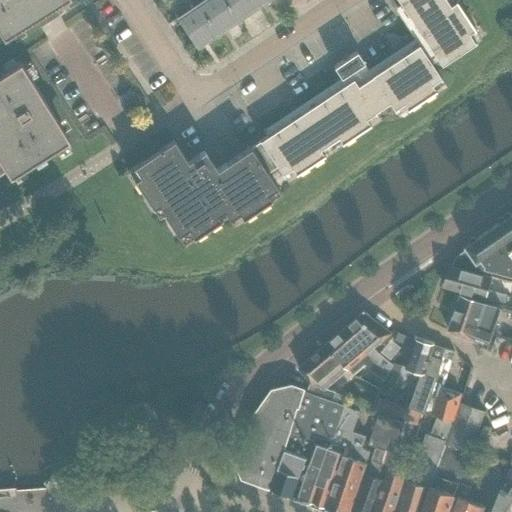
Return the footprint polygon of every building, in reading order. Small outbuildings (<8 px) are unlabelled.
[(0,0),(0,161),(9,176),(69,139),(20,61),(0,73),(0,34),(4,40),(66,0),(0,0)] [(217,32),(238,19),(225,0),(203,0),(198,4),(217,32)] [(225,0),(238,19),(258,5),(254,0),(225,0)] [(397,0),(441,65),(476,42),(470,33),(475,30),(456,1),(450,5),(446,0),(397,0)] [(197,46),(217,32),(198,4),(178,18),(197,46)] [(442,79),(418,44),(357,85),(353,78),(260,140),(260,142),(250,148),(250,147),(216,170),(204,151),(187,162),(173,140),(132,167),(138,176),(133,180),(152,208),(157,205),(177,235),(186,228),(193,238),(222,219),(218,213),(223,210),(230,219),(239,213),(242,218),(271,199),(268,194),(277,188),(267,173),(277,166),(283,175),(292,169),(296,174),(324,155),(320,149),(337,137),(341,144),(370,124),(367,120),(376,113),(375,111),(389,102),(395,111),(404,105),(407,110),(436,90),(432,85),(442,79)] [(341,78),(364,62),(356,51),(333,67),(341,78)] [(511,214),(449,260),(468,270),(491,277),(493,269),(511,275),(511,214)] [(488,288),(491,277),(468,270),(449,265),(442,285),(484,299),(485,297),(496,300),(500,300),(505,302),(507,294),(488,288)] [(460,294),(453,315),(477,323),(476,326),(492,331),(500,307),(501,307),(502,306),(460,294)] [(364,311),(344,328),(366,352),(374,360),(387,370),(392,364),(379,353),(373,347),(390,332),(364,311)] [(453,315),(447,331),(473,340),(473,339),(488,344),(489,343),(488,343),(492,331),(476,326),(477,323),(453,315)] [(388,373),(389,372),(387,370),(374,360),(366,352),(344,328),(325,344),(348,368),(353,374),(365,364),(368,368),(385,381),(388,373)] [(394,339),(402,343),(406,335),(398,331),(394,339)] [(439,367),(445,348),(445,347),(433,344),(433,343),(415,337),(406,368),(421,373),(410,406),(405,420),(419,424),(422,416),(424,410),(439,367)] [(298,368),(311,380),(314,384),(324,388),(325,388),(348,368),(325,344),(298,368)] [(433,413),(452,419),(460,394),(443,388),(454,351),(445,348),(439,367),(424,410),(433,413)] [(389,372),(388,373),(398,378),(402,366),(393,362),(393,363),(389,372)] [(336,391),(325,388),(324,388),(314,384),(311,380),(307,392),(332,401),(336,391)] [(317,435),(330,439),(342,404),(332,401),(307,392),(290,386),(273,390),(258,411),(257,414),(238,466),(243,477),(295,496),(313,444),(317,435)] [(403,419),(407,407),(380,398),(376,410),(403,419)] [(359,410),(342,404),(330,439),(347,446),(325,507),(337,511),(348,511),(369,454),(366,452),(366,450),(361,448),(366,435),(352,430),(359,410)] [(447,441),(471,449),(484,412),(460,404),(447,441)] [(420,511),(452,419),(439,415),(431,435),(426,433),(422,444),(419,443),(411,465),(396,511),(420,511)] [(376,448),(393,453),(403,423),(378,416),(371,437),(370,446),(376,448)] [(491,428),(483,425),(480,434),(488,437),(491,428)] [(313,502),(325,507),(347,446),(330,439),(317,435),(313,444),(295,496),(313,502)] [(486,442),(479,439),(474,450),(482,453),(486,442)] [(421,511),(448,511),(458,483),(459,483),(471,449),(447,441),(445,440),(421,511)] [(393,453),(371,511),(392,511),(411,451),(396,446),(393,453)] [(371,511),(393,453),(376,448),(353,511),(371,511)] [(511,471),(508,469),(500,489),(511,496),(511,471)] [(69,476),(64,471),(56,472),(51,477),(52,485),(56,489),(64,489),(69,484),(69,476)] [(458,483),(448,511),(482,511),(484,507),(465,499),(469,487),(459,483),(458,483)] [(511,511),(511,496),(500,489),(490,511),(511,511)]
